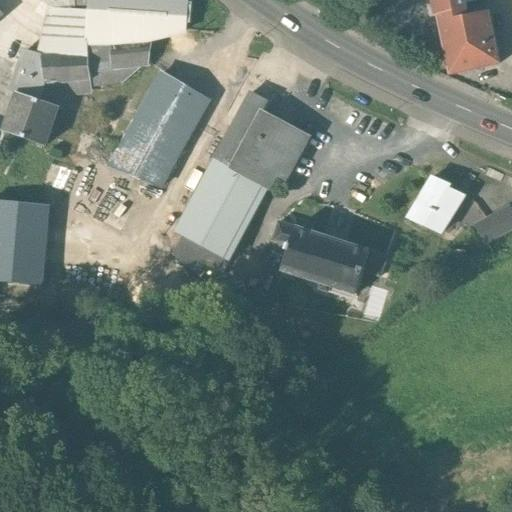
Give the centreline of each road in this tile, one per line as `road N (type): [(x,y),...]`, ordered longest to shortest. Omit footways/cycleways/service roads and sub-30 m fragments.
road 1 (secondary): [(511,130),(369,67),(264,0)]
road 2 (unclassified): [(171,511),(0,411)]
